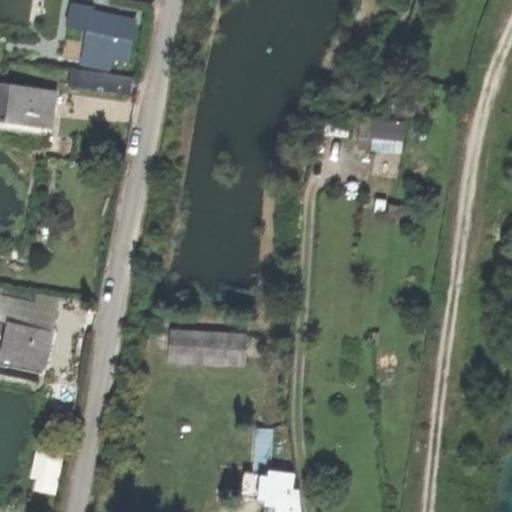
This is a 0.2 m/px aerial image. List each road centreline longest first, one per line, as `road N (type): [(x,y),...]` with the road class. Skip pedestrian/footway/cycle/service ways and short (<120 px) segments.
road 1 (track): [(422,511),(482,76),(511,23)]
road 2 (track): [(310,189),(296,351),(307,511)]
